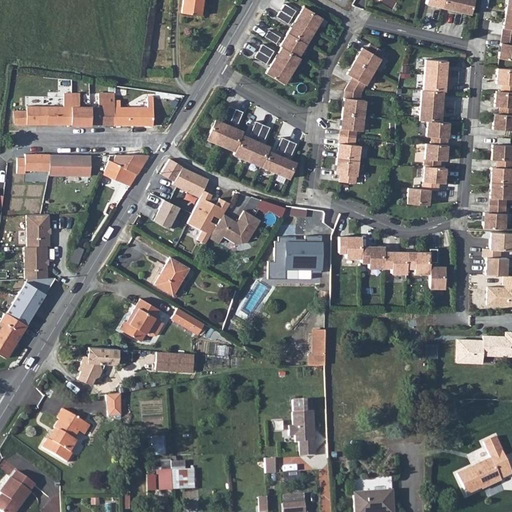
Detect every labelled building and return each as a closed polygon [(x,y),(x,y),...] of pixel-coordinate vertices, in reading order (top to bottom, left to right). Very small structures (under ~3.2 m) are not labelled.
[(200,14),(202,0),(182,0),(181,12),(200,14)] [(453,9),(455,0),(439,0),(438,6),(446,8),(453,9)] [(468,13),(470,0),(455,0),(453,9),(459,11),(468,13)] [(511,0),(504,0),(503,12),(511,13),(511,0)] [(278,10),(290,17),(293,10),(282,3),(278,10)] [(435,19),(438,6),(432,5),(429,18),(435,19)] [(319,17),(301,6),(294,19),(311,30),(319,17)] [(450,22),(453,9),(446,8),(444,21),(450,22)] [(457,24),(459,11),(453,9),(450,22),(457,24)] [(286,23),(290,17),(278,10),(274,17),(286,23)] [(511,13),(503,12),(499,35),(511,36),(511,13)] [(294,19),(286,32),(304,43),(311,30),(294,19)] [(263,36),(274,43),(278,37),(267,30),(263,36)] [(286,32),(278,45),(280,46),(296,56),(304,43),(286,32)] [(511,59),(511,36),(499,35),(496,57),(511,59)] [(359,47),(352,60),(370,70),(381,51),(368,43),(364,49),(359,47)] [(256,50),(268,57),(272,51),(260,44),(256,50)] [(272,60),(289,70),(297,57),(296,56),(280,46),(272,60)] [(264,64),(268,57),(256,50),(252,57),(264,64)] [(443,60),(423,58),(422,74),(442,75),(443,60)] [(264,72),(282,83),(289,70),(272,60),(264,72)] [(342,90),(358,91),(370,70),(352,60),(344,73),(350,77),(342,90)] [(511,68),(494,67),(493,82),(499,83),(498,90),(511,91),(511,68)] [(421,89),(439,90),(441,90),(442,75),(422,74),(421,89)] [(418,104),(439,105),(439,99),(439,90),(421,89),(419,89),(418,104)] [(340,112),(361,115),(362,99),(357,99),(358,91),(342,90),(340,112)] [(496,113),(511,114),(511,110),(511,91),(498,90),(493,90),(491,105),(497,105),(496,113)] [(71,125),(72,93),(64,93),(63,107),(55,106),(54,125),(71,125)] [(71,125),(89,125),(89,107),(79,107),(79,94),(72,93),(71,125)] [(89,125),(114,125),(114,108),(114,94),(99,94),(98,107),(89,107),(89,125)] [(152,124),(153,94),(147,94),(146,108),(114,108),(114,125),(152,124)] [(418,104),(416,119),(425,120),(437,121),(439,105),(418,104)] [(221,118),(228,121),(234,109),(227,105),(221,118)] [(54,125),(55,106),(25,106),(25,110),(12,112),(14,125),(54,125)] [(234,109),(228,121),(235,124),(241,112),(234,109)] [(340,112),(337,135),(352,136),(353,129),(359,130),(361,115),(340,112)] [(511,114),(496,113),(491,113),(490,127),(496,128),(508,129),(511,129),(511,114)] [(213,119),(205,138),(218,144),(226,125),(213,119)] [(429,143),(444,144),(446,121),(437,121),(425,120),(424,135),(429,135),(429,143)] [(248,133),(255,136),(260,124),(253,121),(248,133)] [(260,124),(255,136),(262,139),(268,127),(260,124)] [(239,134),(241,131),(226,125),(218,144),(233,150),(239,134)] [(508,129),(496,128),(495,135),(508,136),(508,129)] [(239,134),(233,150),(231,154),(245,160),(253,140),(239,134)] [(352,136),(337,135),(335,157),(355,160),(357,145),(352,144),(352,136)] [(275,149),(282,152),(287,140),(280,137),(275,149)] [(266,150),(268,146),(253,140),(245,160),(259,166),(266,150)] [(287,140),(282,152),(289,155),(294,143),(287,140)] [(423,142),(422,165),(437,166),(438,159),(443,159),(444,144),(429,143),(423,142)] [(490,144),(489,159),(494,159),(510,160),(511,144),(507,144),(495,144),(490,144)] [(266,150),(259,166),(273,172),(280,157),(266,150)] [(24,171),(49,170),(49,156),(49,154),(24,154),(24,158),(18,158),(16,174),(24,174),(24,171)] [(109,155),(103,155),(102,156),(101,161),(107,161),(113,163),(113,160),(115,155),(109,155)] [(125,184),(131,172),(136,174),(148,155),(118,155),(115,155),(113,160),(113,163),(107,161),(102,174),(125,184)] [(49,156),(49,170),(49,174),(89,176),(90,156),(49,156)] [(288,178),(294,163),(280,157),(273,172),(288,178)] [(355,160),(335,157),(333,173),(338,173),(337,181),(353,182),(355,160)] [(175,163),(168,158),(166,161),(159,173),(172,182),(171,185),(198,196),(201,189),(206,179),(175,163)] [(488,181),(509,182),(510,160),(494,159),(494,166),(489,166),(488,181)] [(422,165),(420,188),(427,188),(431,189),(436,189),(436,182),(442,182),(443,167),(437,166),(422,165)] [(129,186),(136,174),(131,172),(125,184),(129,186)] [(488,181),(487,204),(503,205),(503,198),(509,198),(509,182),(488,181)] [(420,188),(406,187),(405,203),(426,204),(427,188),(420,188)] [(204,243),(207,238),(216,223),(208,220),(211,214),(219,218),(221,214),(228,202),(217,197),(214,203),(207,201),(211,194),(201,189),(198,196),(184,223),(200,229),(195,239),(204,243)] [(160,197),(150,219),(167,227),(177,206),(160,197)] [(281,213),(285,206),(269,203),(263,201),(259,208),(281,213)] [(481,227),(502,227),(503,205),(487,204),(487,212),(482,212),(481,227)] [(306,217),(307,209),(292,208),(291,215),(306,217)] [(230,219),(221,214),(219,218),(216,223),(207,238),(218,243),(222,236),(235,244),(245,241),(258,220),(242,210),(234,224),(229,220),(230,219)] [(25,215),(26,246),(45,246),(48,246),(48,214),(46,214),(25,215)] [(511,231),(488,230),(487,247),(481,247),(481,255),(484,255),(499,256),(500,248),(511,248),(511,231)] [(319,271),(319,235),(276,236),(277,240),(272,240),(272,260),(266,261),(267,276),(283,277),(283,268),(309,268),(309,272),(319,271)] [(360,236),(337,236),(337,252),(344,252),(344,257),(360,257),(360,246),(360,236)] [(23,246),(23,278),(26,278),(46,278),(45,246),(26,246),(23,246)] [(382,251),(382,246),(360,246),(360,257),(360,261),(367,261),(367,267),(382,267),(382,251)] [(405,267),(405,251),(382,251),(382,267),(390,267),(389,272),(405,272),(405,267)] [(428,261),(428,252),(405,251),(405,267),(412,267),(412,272),(427,273),(427,266),(428,261)] [(80,266),(84,259),(72,252),(69,260),(80,266)] [(483,273),(503,274),(505,274),(506,256),(499,256),(484,255),(483,273)] [(166,256),(162,262),(181,273),(185,267),(166,256)] [(181,273),(162,262),(151,283),(169,294),(181,273)] [(443,287),(443,266),(427,266),(427,273),(427,287),(443,287)] [(487,285),(487,303),(511,303),(511,273),(505,274),(503,274),(503,283),(506,283),(506,286),(487,285)] [(5,312),(4,312),(0,318),(0,354),(5,357),(54,277),(46,278),(26,278),(5,312)] [(124,321),(119,330),(140,342),(158,311),(140,299),(130,316),(132,317),(129,322),(130,322),(129,324),(124,321)] [(204,324),(177,308),(170,318),(197,335),(204,324)] [(308,366),(324,365),(324,357),(324,354),(324,340),(324,338),(324,330),(313,330),(313,353),(309,353),(308,366)] [(458,338),(457,360),(483,361),(483,353),(485,352),(494,352),(494,353),(511,354),(511,330),(506,330),(506,335),(484,334),(484,339),(458,338)] [(75,372),(72,378),(72,379),(86,385),(89,378),(92,377),(93,376),(95,370),(94,366),(95,364),(106,365),(107,349),(82,347),(81,362),(76,362),(73,370),(75,372)] [(192,374),(193,356),(156,354),(155,372),(192,374)] [(485,356),(485,364),(494,364),(494,357),(485,356)] [(115,395),(105,396),(107,417),(121,416),(120,394),(115,395)] [(298,457),(314,456),(313,441),(310,438),(313,435),(312,429),(310,429),(310,425),(312,425),(311,412),(310,412),(309,400),(290,401),(291,413),(290,413),(291,427),(286,427),(287,437),(293,437),(294,443),(297,443),(298,457)] [(87,423),(62,408),(60,406),(54,415),(57,417),(51,425),(56,428),(50,438),(46,435),(40,444),(64,459),(70,450),(68,449),(74,439),(71,437),(77,428),(82,431),(87,423)] [(151,435),(151,454),(167,455),(168,436),(151,435)] [(454,471),(460,493),(482,488),(483,489),(497,485),(497,484),(509,481),(499,441),(486,444),(490,461),(454,471)] [(186,460),(172,461),(174,489),(195,487),(194,469),(187,469),(186,460)] [(0,493),(1,494),(0,494),(0,511),(1,511),(13,511),(29,491),(28,490),(33,484),(14,470),(10,476),(9,476),(0,488),(0,493)] [(391,511),(390,490),(351,493),(352,511),(391,511)] [(257,511),(265,511),(265,499),(257,499),(257,511)] [(280,511),(303,511),(303,503),(281,505),(280,511)]
